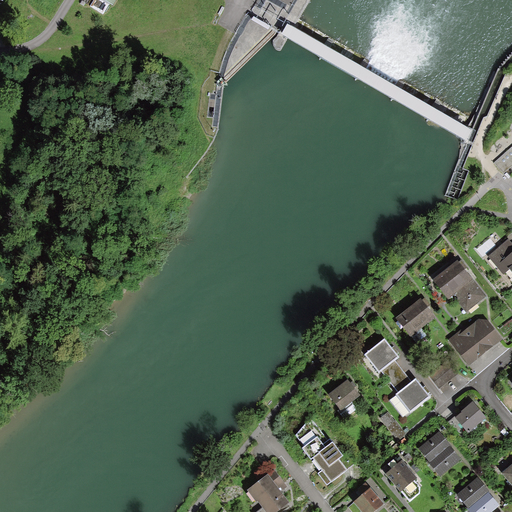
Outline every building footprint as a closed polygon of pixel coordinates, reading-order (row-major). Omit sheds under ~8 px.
[(110,5),(102,0),(94,0),(91,6),(104,14),(110,5)] [(288,25),(282,36),(468,140),(470,135),(473,130),(288,25)] [(511,146),(493,165),(503,175),(511,165),(511,146)] [(510,269),(511,271),(511,241),(509,238),(488,256),(503,275),(510,269)] [(447,299),(454,294),(466,310),(487,294),(474,277),(459,258),(432,279),(447,299)] [(436,318),(421,298),(396,317),(410,337),(436,318)] [(469,364),(502,339),(488,320),(478,319),(451,340),(469,364)] [(398,356),(386,340),(365,357),(379,374),(383,370),(401,393),(397,395),(410,412),(429,397),(416,380),(412,383),(394,360),(398,356)] [(458,374),(449,364),(430,379),(440,390),(458,374)] [(347,380),(328,395),(340,410),(359,395),(347,380)] [(461,410),(462,412),(456,417),(469,433),(487,418),(472,401),(461,410)] [(328,441),(311,419),(296,435),(305,447),(303,448),(311,458),(313,457),(323,470),(319,473),(328,485),(357,462),(348,451),(343,456),(330,440),(328,441)] [(419,448),(430,462),(450,446),(450,445),(439,431),(419,448)] [(429,463),(440,476),(461,459),(450,446),(430,462),(429,463)] [(402,460),(385,474),(400,492),(417,478),(402,460)] [(511,463),(502,472),(511,484),(511,463)] [(287,486),(274,469),(248,489),(257,501),(258,500),(264,507),(257,511),(276,511),(289,502),(280,491),(287,486)] [(457,495),(468,508),(488,491),(489,491),(478,477),(457,495)] [(467,509),(469,511),(492,511),(500,505),(488,491),(468,508),(467,509)] [(367,494),(348,507),(351,511),(375,511),(378,510),(367,494)]
